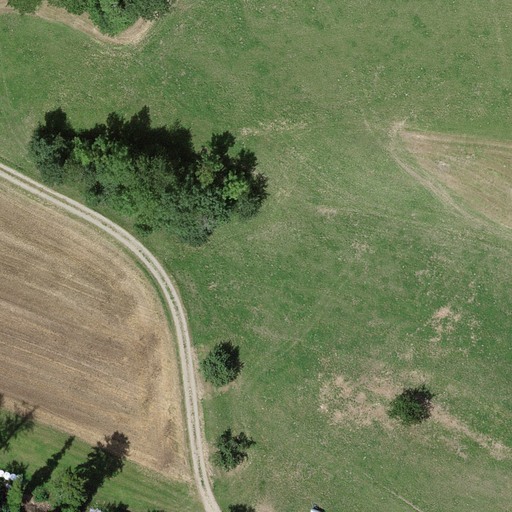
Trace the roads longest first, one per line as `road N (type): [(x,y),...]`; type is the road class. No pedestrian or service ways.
road 1 (track): [(210,511),(189,441),(178,329),(164,290),(140,252),(0,169)]
road 2 (track): [(0,468),(122,511)]
